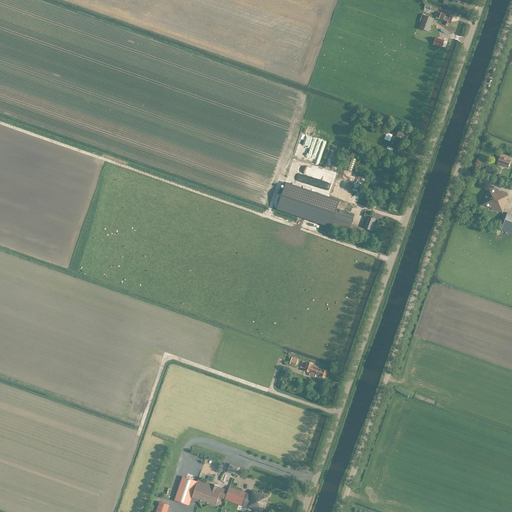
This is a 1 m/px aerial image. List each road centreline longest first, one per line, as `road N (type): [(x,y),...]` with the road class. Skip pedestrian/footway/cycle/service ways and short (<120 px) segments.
road 1 (tertiary): [(304,511),(482,0)]
road 2 (unclassified): [(338,511),(511,17)]
road 3 (track): [(0,122),(385,257)]
road 4 (track): [(269,390),(167,356),(137,435)]
